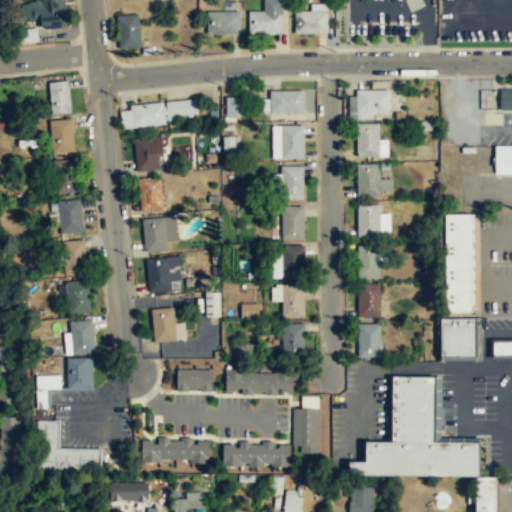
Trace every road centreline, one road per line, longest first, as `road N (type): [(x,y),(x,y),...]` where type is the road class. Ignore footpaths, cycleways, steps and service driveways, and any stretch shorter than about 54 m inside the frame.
road 1 (residential): [(99,79),(272,62),(511,61)]
road 2 (residential): [(89,0),(127,348),(138,378)]
road 3 (residential): [(329,62),(326,383)]
